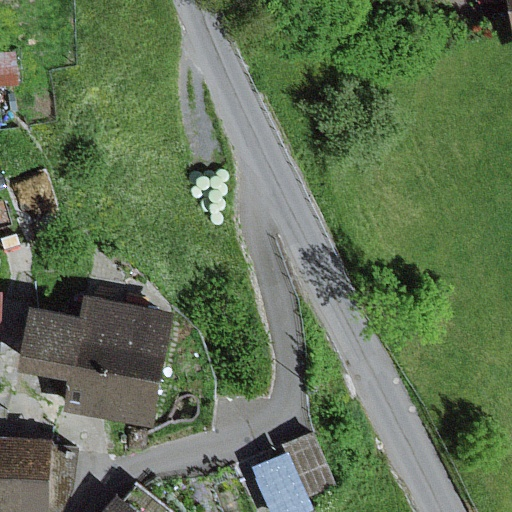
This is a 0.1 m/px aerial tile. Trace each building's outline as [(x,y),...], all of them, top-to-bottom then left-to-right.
[(0,246),(0,281),(12,277),(2,246),(0,246)] [(86,310),(38,301),(27,364),(76,372),(70,406),(160,422),(180,307),(89,292),(86,310)] [(316,429),(285,442),(307,494),(337,481),(316,429)] [(57,511),(58,435),(0,433),(0,511),(57,511)] [(181,511),(139,479),(112,511),(181,511)]
